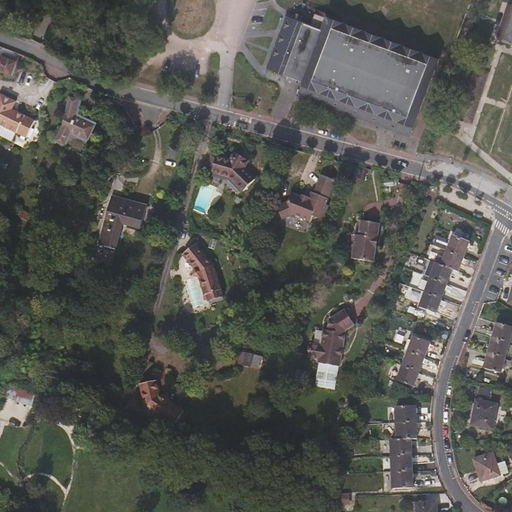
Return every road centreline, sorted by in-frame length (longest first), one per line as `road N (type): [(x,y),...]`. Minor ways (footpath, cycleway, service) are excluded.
road 1 (residential): [(506,206),(420,167),(125,90),(0,38)]
road 2 (residential): [(470,511),(445,473),(438,424),(444,379),(506,206)]
